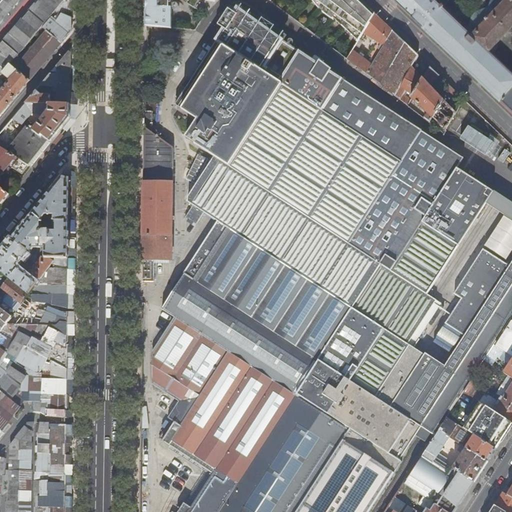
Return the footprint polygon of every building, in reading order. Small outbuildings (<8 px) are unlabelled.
[(0,0),(0,23),(19,0),(0,0)] [(39,0),(0,46),(0,77),(3,74),(11,65),(17,58),(38,33),(39,32),(43,27),(65,0),(39,0)] [(72,12),(72,0),(65,0),(43,27),(46,29),(48,31),(61,43),(72,31),(72,12)] [(173,0),(147,0),(147,25),(171,27),(172,8),(169,8),(170,1),(173,2),(173,0)] [(347,29),(359,41),(376,14),(360,0),(315,0),(318,3),(322,3),(329,9),(329,13),(346,30),(347,29)] [(396,0),(399,2),(450,51),(511,110),(511,72),(489,50),(511,25),(511,0),(503,0),(472,33),(436,0),(396,0)] [(493,192),(458,169),(464,160),(241,12),(178,106),(197,120),(187,136),(215,155),(206,170),(188,196),(189,200),(218,220),(185,273),(186,274),(163,310),(175,318),(153,353),(152,384),(179,402),(160,437),(214,471),(190,507),(184,503),(178,511),(371,511),(375,506),(373,505),(375,503),(376,504),(388,486),(387,484),(388,483),(389,484),(401,466),(399,465),(423,428),(391,407),(377,398),(409,347),(414,349),(442,305),(427,296),(486,204),(493,192)] [(367,34),(384,45),(393,31),(376,14),(359,41),(356,46),(358,47),(359,45),(360,46),(367,34)] [(25,66),(17,58),(11,65),(30,81),(61,43),(48,31),(24,59),(28,62),(25,66)] [(400,86),(412,67),(418,55),(393,31),(384,45),(380,51),(375,59),(372,65),(366,74),(395,96),(398,89),(400,86)] [(370,56),(375,59),(380,51),(375,48),(370,56)] [(372,65),(353,51),(348,60),(366,74),(372,65)] [(41,95),(36,91),(26,104),(71,105),(72,53),(69,52),(41,86),(55,87),(55,91),(57,91),(57,96),(51,95),(52,96),(41,95)] [(0,116),(30,81),(11,65),(3,74),(11,80),(0,92),(0,116)] [(433,85),(440,75),(430,66),(423,78),(422,78),(411,97),(419,105),(417,107),(420,110),(421,109),(420,109),(421,107),(427,113),(423,118),(430,123),(432,118),(442,100),(427,83),(429,81),(433,85)] [(422,78),(412,67),(400,86),(410,92),(408,95),(411,97),(422,78)] [(441,93),(444,96),(445,96),(450,85),(443,79),(437,87),(442,91),(441,93)] [(451,101),(458,93),(450,85),(445,96),(451,101)] [(406,95),(398,89),(395,96),(404,103),(406,99),(404,98),(406,95)] [(432,118),(445,131),(455,113),(442,100),(432,118)] [(71,118),(71,105),(26,104),(13,120),(25,127),(26,126),(33,131),(41,137),(43,136),(51,143),(71,118)] [(25,127),(6,151),(16,158),(29,166),(32,168),(51,143),(43,136),(41,137),(33,131),(26,126),(25,127)] [(171,260),(173,146),(152,131),(145,127),(143,260),(151,260),(171,260)] [(23,174),(29,166),(16,158),(16,159),(0,149),(0,177),(7,169),(14,170),(23,174)] [(56,216),(56,221),(69,221),(70,179),(63,176),(33,214),(42,221),(44,221),(47,216),(56,216)] [(0,202),(2,204),(10,195),(0,186),(0,202)] [(511,203),(494,191),(493,192),(486,204),(511,220),(511,203)] [(191,222),(196,213),(188,209),(184,218),(191,222)] [(44,229),(44,221),(42,221),(33,214),(12,239),(31,253),(43,257),(46,258),(49,258),(59,258),(69,258),(69,221),(56,221),(55,229),(53,230),(45,230),(44,229)] [(55,229),(56,221),(44,221),(44,229),(45,230),(53,230),(55,229)] [(24,263),(31,253),(12,239),(0,254),(0,270),(4,274),(30,294),(36,285),(16,269),(16,266),(21,261),(24,263)] [(510,267),(483,249),(454,294),(462,299),(445,324),(465,336),(510,267)] [(33,273),(41,280),(55,262),(49,258),(46,258),(43,257),(35,266),(33,273)] [(68,295),(69,258),(59,258),(49,258),(55,262),(41,280),(36,285),(30,294),(29,295),(68,295)] [(151,260),(143,260),(143,278),(151,278),(151,260)] [(493,345),(511,318),(511,316),(511,263),(510,267),(465,336),(445,366),(426,354),(391,407),(423,428),(427,431),(435,436),(439,430),(447,418),(464,392),(470,383),(484,361),(492,347),(493,345)] [(0,306),(12,317),(14,314),(29,295),(30,294),(4,274),(0,279),(5,283),(2,288),(8,293),(6,296),(9,298),(11,295),(19,302),(14,309),(0,297),(0,306)] [(68,325),(68,295),(29,295),(14,314),(12,317),(7,324),(68,325)] [(0,319),(6,325),(7,324),(12,317),(0,306),(0,333),(0,332),(0,319)] [(511,321),(496,346),(505,352),(511,356),(511,321)] [(47,417),(66,417),(68,325),(7,324),(6,325),(0,333),(0,434),(7,426),(0,420),(0,406),(14,417),(17,413),(14,410),(19,405),(24,402),(29,401),(35,401),(35,411),(42,411),(42,410),(45,413),(45,416),(47,417)] [(502,351),(493,345),(492,347),(484,361),(492,366),(502,351)] [(509,365),(504,373),(511,378),(511,356),(505,352),(500,359),(509,365)] [(479,389),(470,383),(464,392),(473,398),(479,389)] [(499,404),(494,411),(509,420),(511,422),(511,383),(503,398),(501,397),(497,403),(499,404)] [(464,424),(479,401),(473,398),(464,392),(447,418),(480,439),(482,436),(464,424)] [(510,427),(506,425),(496,440),(482,431),(494,411),(490,408),(479,401),(464,424),(482,436),(480,439),(496,449),(510,427)] [(12,420),(14,417),(0,406),(0,420),(7,426),(12,420)] [(146,407),(141,407),(140,452),(152,452),(146,407)] [(506,425),(509,420),(494,411),(482,431),(496,440),(506,425)] [(488,462),(496,449),(480,439),(447,418),(439,430),(450,437),(461,445),(488,462)] [(0,510),(1,493),(4,493),(5,494),(4,511),(30,511),(33,428),(34,420),(26,421),(9,446),(9,469),(7,469),(5,469),(6,457),(0,456),(0,510)] [(64,511),(66,425),(39,425),(36,433),(36,479),(39,480),(38,511),(64,511)] [(438,455),(450,437),(439,430),(435,436),(426,450),(439,459),(441,456),(438,455)] [(463,453),(453,469),(460,473),(474,483),(488,462),(461,445),(457,450),(463,453)] [(437,482),(448,465),(439,459),(426,450),(415,467),(437,482)] [(449,490),(460,473),(453,469),(448,465),(437,482),(449,490)] [(445,511),(455,511),(463,500),(449,490),(437,482),(415,467),(411,473),(404,484),(435,505),(445,511)] [(460,473),(449,490),(463,500),(474,483),(460,473)] [(511,488),(511,489),(508,486),(503,492),(504,493),(511,497),(511,488)] [(511,511),(511,497),(504,493),(495,505),(506,511),(511,511)] [(150,510),(150,502),(150,497),(139,497),(139,510),(150,510)] [(424,511),(413,511),(394,499),(389,507),(396,511),(445,511),(435,505),(429,511),(428,511),(426,510),(424,511)]
